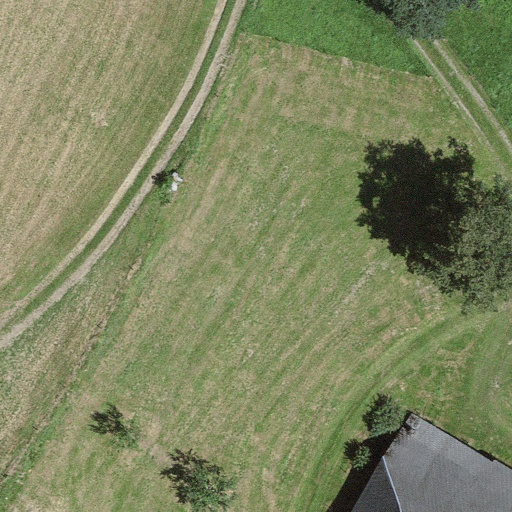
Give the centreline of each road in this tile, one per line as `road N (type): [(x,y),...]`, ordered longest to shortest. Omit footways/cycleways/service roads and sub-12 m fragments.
road 1 (track): [(231,0),(159,166),(107,232),(0,339)]
road 2 (track): [(398,0),(511,168)]
